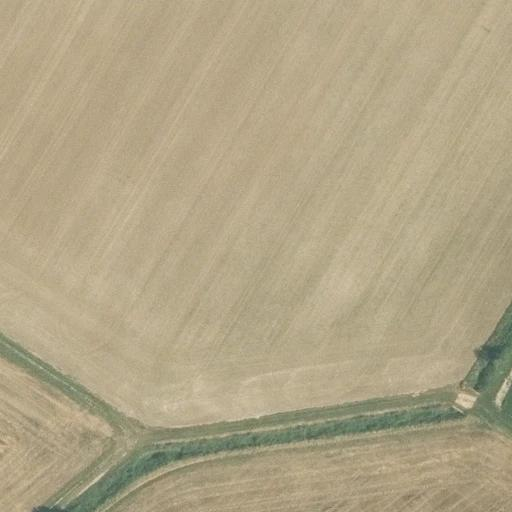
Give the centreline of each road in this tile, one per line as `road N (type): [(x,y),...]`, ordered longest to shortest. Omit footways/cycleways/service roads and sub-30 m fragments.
road 1 (track): [(131,434),(447,397),(488,416),(511,377)]
road 2 (track): [(0,339),(124,420),(131,434)]
